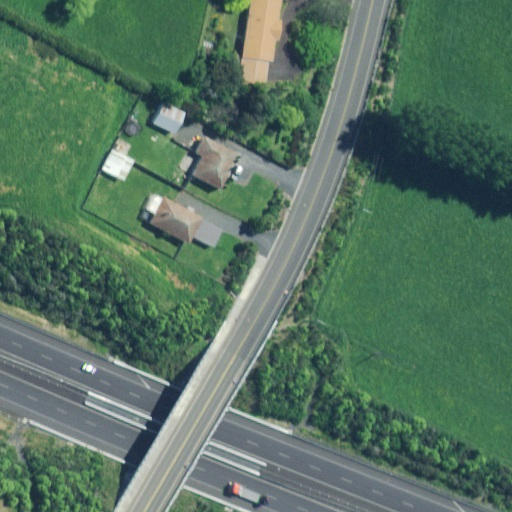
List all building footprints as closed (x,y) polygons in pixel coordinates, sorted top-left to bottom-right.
[(264,61),(268,62),(270,42),(272,42),(275,21),(273,20),(275,0),(245,0),(238,58),(235,85),(261,88),(264,61)] [(180,113),(158,102),(147,124),(170,135),(180,113)] [(236,145),(201,129),(190,152),(186,150),(176,172),(214,190),(236,145)] [(128,161),(108,150),(97,170),(118,180),(128,161)] [(110,185),(98,179),(89,198),(101,204),(110,185)] [(195,220),(196,218),(150,194),(136,220),(182,244),(186,237),(208,248),(217,232),(195,220)]
